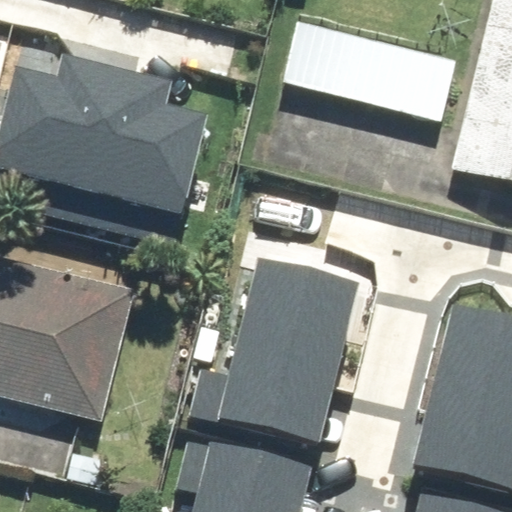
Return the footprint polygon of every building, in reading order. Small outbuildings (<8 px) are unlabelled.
[(511,188),(511,0),(494,0),(452,174),(511,188)] [(458,63),(301,26),(286,87),(443,125),(458,63)] [(59,77),(21,68),(0,157),(0,192),(81,211),(113,75),(62,64),(59,77)] [(81,211),(169,230),(197,109),(158,100),(162,87),(113,75),(81,211)] [(137,294),(0,260),(0,400),(104,426),(137,294)] [(357,288),(257,262),(230,363),(209,358),(197,404),(317,436),(357,288)] [(511,322),(452,307),(411,464),(507,489),(511,470),(511,322)] [(197,489),(190,511),(297,511),(309,469),(189,437),(176,484),(197,489)] [(508,511),(420,490),(414,511),(508,511)]
